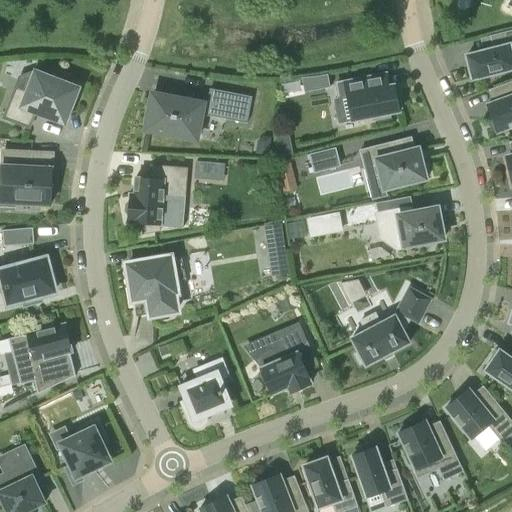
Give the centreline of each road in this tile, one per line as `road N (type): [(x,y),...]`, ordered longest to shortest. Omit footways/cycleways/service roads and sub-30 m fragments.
road 1 (residential): [(402,0),(468,199),(470,280),(452,336),(379,393),(166,465)]
road 2 (residential): [(145,0),(107,114),(84,228),(91,291),(111,354),(166,465)]
